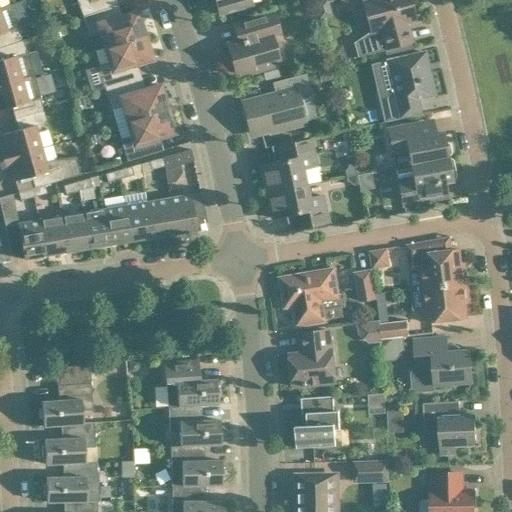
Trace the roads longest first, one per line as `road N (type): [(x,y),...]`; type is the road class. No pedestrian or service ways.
road 1 (residential): [(511,492),(505,342),(483,214)]
road 2 (residential): [(237,262),(211,116),(176,0)]
road 3 (residential): [(237,262),(483,214)]
road 4 (residential): [(257,511),(237,262)]
road 5 (residential): [(0,300),(237,262)]
road 6 (residential): [(483,214),(442,0)]
road 7 (residential): [(10,511),(0,374)]
